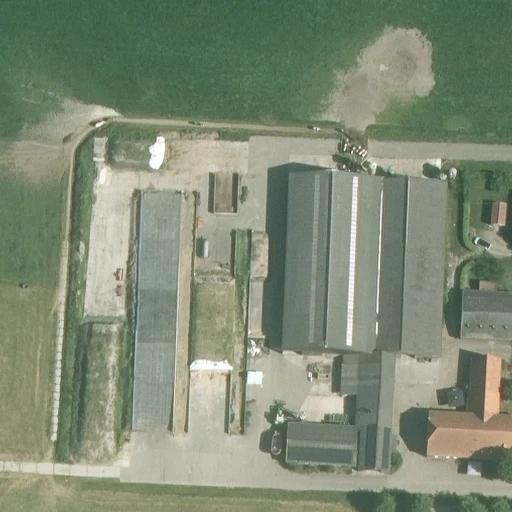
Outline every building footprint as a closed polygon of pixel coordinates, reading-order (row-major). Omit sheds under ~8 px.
[(170,186),(171,172),(142,171),(142,186),(170,186)] [(289,426),(286,463),(360,467),(360,471),(389,472),(394,354),(441,356),(447,185),(364,181),(288,178),(280,355),(343,357),(360,358),(355,430),(289,426)] [(505,204),(490,203),(489,227),(505,228),(505,204)] [(480,295),(496,296),(496,288),(480,287),(480,295)] [(480,295),(461,295),(460,340),(511,341),(511,296),(496,296),(480,295)] [(427,415),(425,458),(511,462),(511,420),(496,420),(500,361),(470,359),(467,418),(427,415)]
